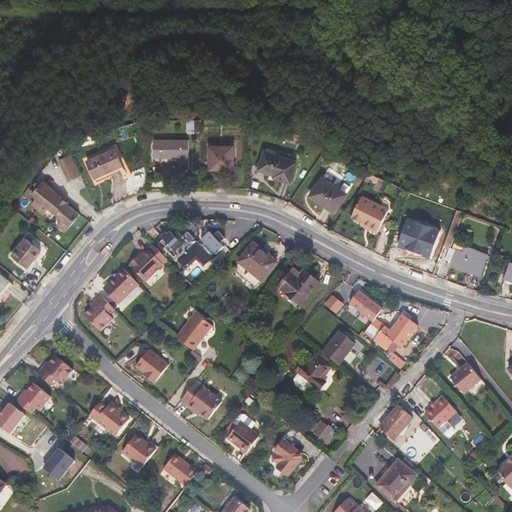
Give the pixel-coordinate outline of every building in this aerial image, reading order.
[(189,141),(154,140),(154,158),(178,159),(178,165),(189,165),(189,141)] [(234,169),(234,146),(210,147),(210,169),(234,169)] [(122,165),(115,148),(88,160),(95,178),(122,165)] [(297,162),(265,151),(259,169),(275,175),(274,177),(290,183),(297,162)] [(81,175),(72,154),(59,160),(69,180),(81,175)] [(347,193),(322,178),(310,196),(334,212),(347,193)] [(43,179),(32,192),(37,196),(32,202),(44,212),(49,206),(58,213),(57,214),(62,218),(57,223),(66,230),(70,224),(80,213),(67,203),(67,204),(59,197),(62,195),(43,179)] [(69,201),(62,195),(59,197),(67,204),(67,203),(69,201)] [(393,212),(366,198),(355,220),(372,229),(371,232),(380,237),(393,212)] [(452,249),(465,213),(457,210),(444,245),(452,249)] [(398,244),(412,249),(435,257),(446,224),(429,218),(422,237),(403,230),(398,244)] [(162,233),(160,235),(169,245),(166,248),(175,257),(176,257),(178,259),(177,260),(186,269),(197,260),(204,267),(214,258),(212,256),(215,254),(216,255),(224,247),(221,243),(226,239),(219,231),(214,235),(211,232),(202,240),(206,244),(201,244),(200,244),(198,242),(196,241),(192,242),(195,239),(189,232),(183,237),(178,231),(174,235),(171,231),(168,234),(166,232),(163,234),(162,233)] [(41,251),(25,238),(12,255),(27,267),(41,251)] [(277,262),(253,243),(239,262),(262,281),(277,262)] [(411,254),(412,249),(398,244),(396,248),(411,254)] [(150,249),(142,256),(139,260),(137,258),(130,265),(146,282),(164,264),(168,260),(155,245),(150,250),(150,249)] [(486,254),(465,247),(463,252),(456,251),(452,265),(481,275),(486,260),(484,259),(486,254)] [(139,285),(124,269),(108,284),(110,286),(105,291),(118,305),(137,286),(139,285)] [(320,284),(304,271),(298,278),(292,273),(280,287),(302,305),(320,284)] [(0,293),(9,282),(0,274),(0,293)] [(143,291),(137,286),(118,305),(123,310),(143,291)] [(349,302),(374,319),(384,304),(359,287),(349,302)] [(326,302),(337,312),(345,302),(334,292),(326,302)] [(110,314),(115,310),(101,295),(96,300),(98,302),(93,307),(85,315),(101,331),(114,318),(110,314)] [(196,313),(177,338),(194,351),(213,326),(196,313)] [(418,326),(404,315),(391,332),(375,320),(372,324),(375,326),(370,332),(381,341),(386,336),(402,347),(418,326)] [(339,331),(322,352),(340,365),(357,345),(339,331)] [(138,367),(147,374),(150,377),(148,379),(156,385),(171,367),(151,351),(138,367)] [(298,373),(314,386),(320,390),(327,382),(323,379),(332,367),(316,355),(306,366),(303,364),(297,371),(298,373)] [(43,368),(38,375),(54,387),(59,382),(62,384),(73,370),(55,357),(49,365),(45,370),(43,368)] [(481,378),(468,362),(450,376),(464,392),(468,389),(481,378)] [(310,390),(314,386),(298,373),(294,378),(295,382),(306,391),(310,390)] [(486,385),(481,378),(468,389),(473,395),(486,385)] [(223,402),(196,382),(181,401),(188,407),(190,405),(201,414),(209,419),(223,402)] [(21,395),(16,402),(32,414),(37,409),(40,411),(52,397),(34,383),(27,392),(23,397),(21,395)] [(438,427),(439,427),(446,421),(457,411),(443,395),(425,412),(438,427)] [(102,402),(90,416),(117,436),(130,419),(111,404),(108,407),(102,402)] [(199,415),(201,414),(190,405),(188,407),(199,415)] [(412,418),(399,406),(381,427),(394,439),(412,418)] [(239,426),(229,439),(248,453),(261,437),(253,431),(257,425),(246,416),(240,415),(234,423),(239,426)] [(446,421),(439,427),(446,436),(454,430),(446,421)] [(327,444),(337,431),(329,426),(320,438),(327,444)] [(157,450),(137,435),(124,452),(143,467),(157,450)] [(303,460),(302,454),(297,449),(285,440),(275,452),(278,454),(275,458),(276,463),(280,465),(277,468),(289,478),(299,465),(303,460)] [(78,441),(74,447),(81,452),(85,447),(78,441)] [(511,487),(511,453),(505,460),(507,463),(496,472),(511,489),(511,487)] [(187,487),(198,472),(177,455),(165,470),(187,487)] [(416,475),(398,460),(378,485),(395,500),(405,488),(416,475)] [(213,470),(206,465),(202,471),(208,476),(213,470)] [(422,480),(416,475),(405,488),(411,493),(422,480)] [(224,511),(249,511),(251,510),(235,498),(224,511)] [(366,511),(360,506),(359,507),(348,498),(334,511),(366,511)]
